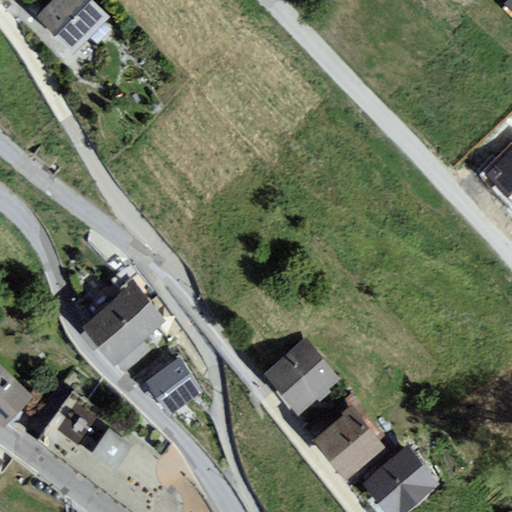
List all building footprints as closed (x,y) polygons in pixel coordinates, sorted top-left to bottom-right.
[(93,0),(46,0),(33,13),(67,51),(108,17),(93,0)] [(511,150),(488,175),(511,198),(511,150)] [(127,282),(80,325),(111,360),(126,375),(153,352),(142,340),(163,320),(127,282)] [(337,379),(303,341),(261,372),(294,410),(337,379)] [(179,357),(143,378),(165,406),(198,387),(179,357)] [(33,398),(0,368),(0,416),(6,421),(33,398)] [(133,434),(76,385),(50,414),(107,464),(133,434)] [(53,390),(36,418),(44,423),(61,395),(53,390)] [(352,405),(313,437),(344,475),(383,444),(352,405)] [(397,511),(436,482),(407,447),(363,480),(389,511),(397,511)]
